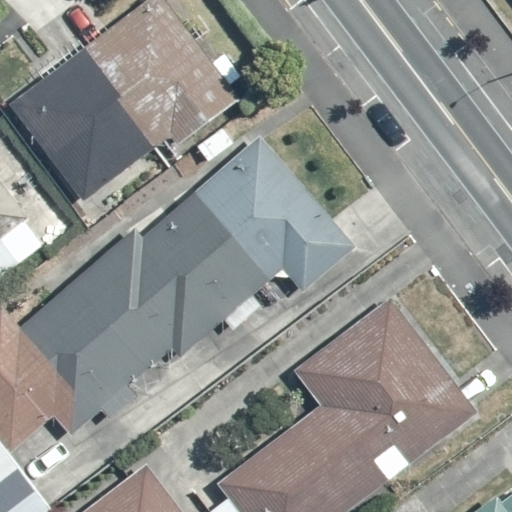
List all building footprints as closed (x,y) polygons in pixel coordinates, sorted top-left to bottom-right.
[(164,0),(147,0),(7,105),(81,203),(170,137),(178,147),(240,100),(164,0)] [(227,119),(187,153),(204,174),(245,139),(227,119)] [(134,382),(223,312),(237,330),(264,309),(251,291),(278,270),(296,293),(354,249),(263,132),(16,323),(3,306),(0,308),(0,511),(46,511),(54,506),(10,449),(53,416),(67,434),(100,408),(111,423),(145,396),(134,382)] [(0,244),(31,221),(0,179),(0,244)] [(204,511),(187,511),(149,462),(83,511),(338,511),(473,408),(391,301),(301,370),(322,398),(221,475),(233,490),(204,511)] [(507,511),(494,494),(468,511),(507,511)]
